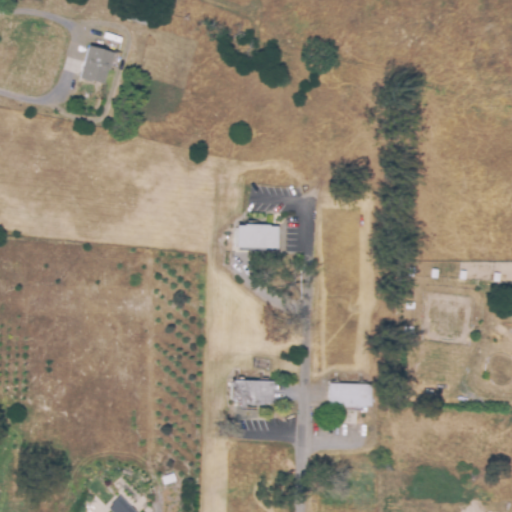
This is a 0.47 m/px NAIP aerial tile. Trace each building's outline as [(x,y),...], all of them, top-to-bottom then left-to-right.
[(148,27),(121,21),(125,6),(151,13),(148,27)] [(100,86),(76,79),(86,46),(112,54),(107,72),(105,71),(100,86)] [(240,228),(234,228),(234,246),(240,246),(239,249),(280,249),(281,227),(272,227),(272,225),(247,225),(247,226),(240,226),(240,228)] [(511,309),(499,309),(500,297),(511,297),(511,309)] [(261,405),(228,405),(229,381),(271,382),(271,405),(261,404),(261,405)] [(369,408),(326,407),(327,383),(369,384),(369,408)] [(176,481),(169,480),(170,472),(178,473),(176,481)] [(118,494),(136,511),(120,511),(110,501),(118,494)] [(111,503),(120,511),(112,511),(107,506),(111,503)]
